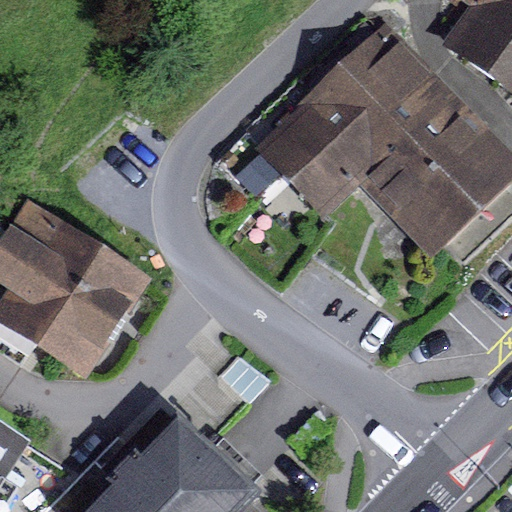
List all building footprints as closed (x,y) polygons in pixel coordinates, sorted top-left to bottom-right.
[(511,0),(465,0),(471,6),(447,41),(511,95),(511,0)] [(361,186),(444,271),(511,204),(511,164),(380,30),(264,144),(332,214),(361,186)] [(149,275),(32,199),(0,248),(0,278),(10,285),(0,299),(0,317),(85,373),(149,275)] [(235,511),(257,491),(183,419),(91,511),(235,511)] [(0,511),(49,511),(84,478),(0,422),(0,511)]
